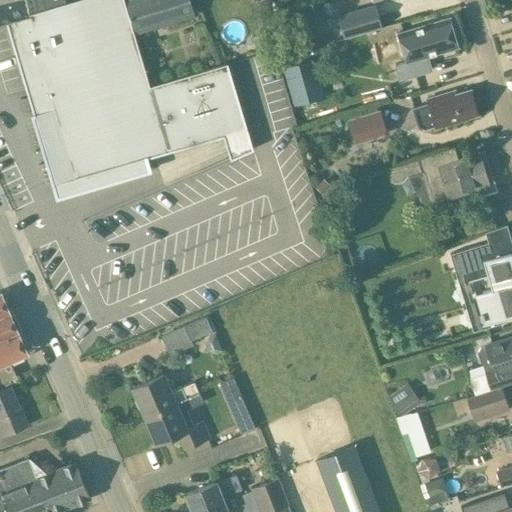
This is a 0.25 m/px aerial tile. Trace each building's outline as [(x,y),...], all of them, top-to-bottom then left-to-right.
[(0,0),(0,23),(43,10),(41,0),(0,0)] [(253,149),(227,63),(146,87),(120,0),(77,0),(0,23),(0,24),(7,23),(56,184),(77,178),(148,157),(231,132),(238,155),(253,149)] [(41,0),(43,10),(77,0),(41,0)] [(195,15),(191,0),(126,0),(136,33),(195,15)] [(382,27),(375,4),(338,14),(344,38),(382,27)] [(407,61),(396,65),(400,80),(432,71),(428,57),(459,48),(450,19),(450,17),(398,32),(407,61)] [(307,61),(284,68),(294,104),(317,97),(307,61)] [(478,115),(470,90),(455,94),(455,92),(426,100),(427,104),(412,109),(418,129),(434,124),(435,129),(478,115)] [(379,110),(347,120),(355,144),(387,134),(379,110)] [(454,148),(387,169),(391,181),(396,182),(401,182),(405,180),(409,173),(424,169),(433,203),(474,190),(477,197),(496,191),(494,184),(489,186),(478,154),(458,160),(454,148)] [(325,194),(333,185),(322,176),(314,186),(325,194)] [(464,224),(468,235),(491,227),(487,216),(464,224)] [(491,243),(491,241),(450,253),(450,255),(456,253),(464,283),(489,275),(493,289),(475,294),(481,313),(479,313),(481,320),(483,319),(484,323),(472,327),(473,328),(507,318),(508,321),(510,320),(509,317),(511,316),(511,251),(493,257),(490,243),(491,243)] [(0,315),(10,311),(2,291),(0,291),(0,315)] [(28,352),(10,311),(0,315),(0,383),(16,377),(9,361),(28,352)] [(212,330),(206,316),(161,336),(169,355),(193,345),(191,340),(212,330)] [(221,350),(214,333),(207,337),(204,344),(207,350),(214,353),(221,350)] [(511,337),(480,348),(478,352),(481,362),(482,363),(490,389),(511,381),(511,337)] [(134,387),(146,415),(199,392),(194,382),(171,392),(164,374),(134,387)] [(509,411),(501,386),(467,396),(475,421),(509,411)] [(0,391),(0,435),(27,424),(10,387),(0,391)] [(421,401),(414,391),(394,404),(401,414),(421,401)] [(199,392),(146,415),(158,443),(182,433),(188,447),(211,438),(204,419),(193,423),(188,410),(204,404),(199,392)] [(243,401),(231,406),(241,431),(253,426),(243,401)] [(378,511),(355,447),(318,461),(336,511),(378,511)] [(29,458),(0,469),(0,511),(55,511),(89,498),(75,462),(37,477),(29,458)] [(511,465),(496,470),(501,486),(511,482),(511,465)] [(241,488),(236,474),(186,493),(193,511),(228,511),(222,496),(241,488)] [(429,495),(446,489),(441,476),(424,483),(429,495)] [(266,511),(289,503),(278,477),(251,487),(260,511),(266,511)] [(482,500),(486,511),(511,511),(511,506),(511,505),(509,505),(505,492),(482,500)] [(486,511),(482,500),(461,507),(462,511),(486,511)]
